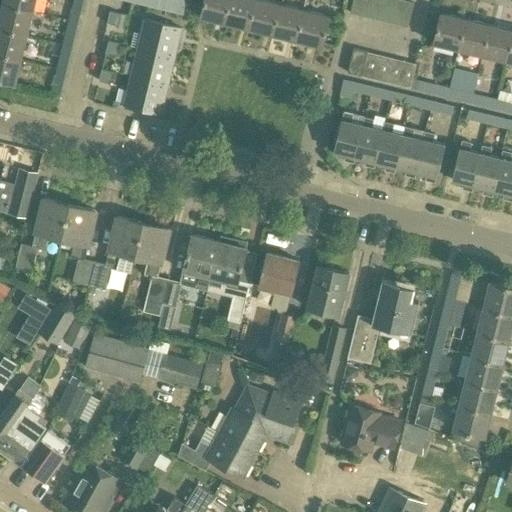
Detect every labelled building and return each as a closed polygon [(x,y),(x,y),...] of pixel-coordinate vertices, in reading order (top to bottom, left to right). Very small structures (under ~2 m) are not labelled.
[(32,12),(35,0),(3,0),(2,5),(32,12)] [(79,22),(84,0),(73,0),(69,20),(79,22)] [(160,9),(162,0),(149,0),(148,6),(160,9)] [(172,12),(174,0),(162,0),(160,9),(172,12)] [(184,14),(187,0),(174,0),(172,12),(184,14)] [(225,23),(230,0),(204,0),(200,17),(225,23)] [(249,29),(256,0),(230,0),(225,23),(249,29)] [(273,35),(281,5),(261,0),(256,0),(249,29),(273,35)] [(361,15),(365,0),(352,0),(350,13),(361,15)] [(373,18),(377,0),(365,0),(361,15),(373,18)] [(384,21),(389,0),(377,0),(373,18),(384,21)] [(396,24),(401,0),(400,0),(389,0),(384,21),(396,24)] [(401,0),(396,24),(407,27),(413,3),(401,0)] [(0,29),(26,36),(32,12),(2,5),(0,14),(0,29)] [(297,41),(305,11),(281,5),(273,35),(297,41)] [(120,13),(109,11),(107,23),(118,25),(120,13)] [(305,11),(297,41),(322,47),(330,17),(305,11)] [(458,49),(465,19),(441,13),(433,43),(458,49)] [(142,49),(174,56),(181,28),(145,19),(141,35),(145,35),(142,48),(142,49)] [(482,55),(489,25),(465,19),(458,49),(482,55)] [(73,46),(79,22),(69,20),(63,44),(73,46)] [(506,61),(511,38),(511,30),(489,25),(482,55),(506,61)] [(0,55),(20,60),(26,36),(0,29),(0,55)] [(116,55),(119,43),(108,40),(105,52),(116,55)] [(67,70),(73,46),(63,44),(57,68),(67,70)] [(142,49),(142,48),(138,48),(135,63),(138,64),(135,76),(135,77),(167,85),(174,56),(142,49)] [(361,76),(367,52),(352,48),(347,73),(361,76)] [(373,79),(379,55),(367,52),(361,76),(373,79)] [(0,81),(14,85),(20,60),(0,55),(0,81)] [(386,82),(392,58),(379,55),(373,79),(386,82)] [(398,85),(404,61),(392,58),(386,82),(398,85)] [(409,88),(412,78),(415,63),(404,61),(398,85),(409,88)] [(61,95),(67,70),(57,68),(51,92),(61,95)] [(110,83),(112,71),(101,69),(98,81),(110,83)] [(135,77),(135,76),(132,76),(128,91),(131,92),(128,105),(125,104),(124,105),(160,114),(167,85),(135,77)] [(440,95),(442,86),(412,78),(409,88),(440,95)] [(363,93),(365,84),(343,79),(341,88),(363,93)] [(385,99),(387,89),(365,84),(363,93),(385,99)] [(469,102),(472,93),(442,86),(440,95),(469,102)] [(407,104),(409,95),(387,89),(385,99),(407,104)] [(499,110),(501,100),(472,93),(469,102),(499,110)] [(428,109),(431,100),(409,95),(407,104),(428,109)] [(431,100),(428,109),(451,115),(453,105),(431,100)] [(511,112),(511,102),(501,100),(499,110),(511,112)] [(487,124),(490,114),(469,110),(467,119),(487,124)] [(355,157),(362,125),(352,122),(354,114),(344,112),(334,152),(345,154),(343,161),(354,163),(355,157)] [(508,129),(510,119),(490,114),(487,124),(508,129)] [(383,130),(382,130),(372,127),(374,119),(365,117),(363,125),(362,125),(355,157),(365,159),(364,166),(374,168),(376,162),(375,162),(383,130)] [(396,167),(403,135),(393,132),(395,124),(384,122),(382,130),(383,130),(375,162),(376,162),(386,164),(384,171),(394,173),(396,167)] [(416,172),(424,140),(413,137),(415,129),(405,127),(403,135),(396,167),(406,169),(404,176),(415,178),(416,172)] [(435,183),(444,145),(433,142),(435,134),(426,131),(424,140),(416,172),(426,174),(425,181),(435,183)] [(480,153),(470,151),(472,143),(462,140),(452,180),(463,183),(462,189),(472,192),(474,185),(473,185),(480,153)] [(501,158),(500,158),(490,156),(492,148),(482,145),(480,153),(473,185),(474,185),(483,188),(482,194),(492,197),(494,190),(493,190),(501,158)] [(511,160),(510,161),(511,152),(502,150),(500,158),(501,158),(493,190),(494,190),(504,193),(502,199),(511,201),(511,160)] [(38,172),(19,168),(19,169),(15,184),(16,185),(14,192),(32,196),(38,172)] [(15,184),(0,180),(0,211),(27,218),(32,196),(14,192),(16,185),(15,184)] [(61,238),(69,205),(43,198),(32,246),(21,243),(15,267),(31,271),(37,248),(45,249),(48,235),(61,238)] [(89,285),(95,262),(84,259),(95,211),(69,205),(61,238),(73,241),(70,256),(77,257),(72,281),(89,285)] [(135,256),(143,223),(117,217),(105,264),(95,262),(89,285),(104,289),(110,265),(116,267),(116,269),(130,273),(134,256),(135,256)] [(162,303),(168,279),(156,276),(160,262),(161,262),(169,229),(143,223),(135,256),(147,259),(144,274),(151,275),(145,299),(162,303)] [(210,277),(219,241),(191,235),(183,270),(182,270),(179,282),(168,279),(162,303),(164,303),(158,327),(169,330),(180,284),(193,287),(196,274),(210,277)] [(210,277),(224,280),(221,294),(233,297),(227,319),(240,322),(249,283),(238,280),(246,248),(245,248),(246,243),(231,239),(230,244),(219,241),(210,277)] [(290,294),(298,261),(267,253),(259,286),(276,290),(272,306),(285,309),(289,293),(290,294)] [(338,315),(349,273),(318,265),(307,307),(338,315)] [(454,300),(461,275),(451,273),(445,298),(454,300)] [(411,301),(414,289),(381,281),(380,288),(382,288),(381,295),(378,294),(371,325),(411,334),(419,303),(411,301)] [(483,306),(511,313),(511,287),(489,282),(483,306)] [(42,323),(50,309),(25,294),(17,307),(42,323)] [(448,324),(454,300),(445,298),(439,322),(448,324)] [(57,344),(75,316),(56,304),(38,332),(57,344)] [(509,339),(511,326),(511,313),(483,306),(477,331),(509,339)] [(81,349),(94,321),(77,313),(64,341),(81,349)] [(289,337),(294,316),(281,313),(276,334),(289,337)] [(448,325),(448,324),(439,322),(433,346),(442,348),(443,347),(452,349),(458,327),(448,325)] [(333,383),(346,328),(332,325),(323,360),(312,357),(308,377),(333,383)] [(503,363),(509,339),(477,331),(471,355),(503,363)] [(370,363),(376,338),(353,332),(347,358),(370,363)] [(149,348),(94,333),(84,366),(139,382),(142,372),(158,376),(157,377),(195,388),(202,363),(166,353),(168,347),(150,342),(149,348)] [(436,372),(442,348),(433,346),(427,370),(436,372)] [(497,388),(503,363),(471,355),(465,380),(497,388)] [(0,388),(2,389),(17,364),(4,356),(0,362),(0,388)] [(215,386),(222,364),(207,359),(201,382),(215,386)] [(430,396),(436,372),(427,370),(421,394),(430,396)] [(491,412),(497,388),(465,380),(459,403),(459,405),(491,412)] [(86,391),(69,383),(57,407),(74,415),(86,391)] [(9,430),(27,406),(40,388),(34,384),(26,395),(19,390),(0,416),(0,448),(11,432),(9,430)] [(259,434),(265,432),(248,386),(235,410),(232,408),(219,433),(256,453),(262,441),(259,434)] [(248,386),(265,432),(271,429),(273,437),(292,443),(299,424),(294,422),(301,402),(274,392),(273,395),(248,386)] [(424,421),(430,396),(421,394),(415,419),(424,421)] [(459,405),(459,403),(449,401),(446,412),(456,414),(453,429),(456,430),(453,438),(477,447),(480,436),(485,437),(491,412),(459,405)] [(11,432),(0,448),(0,449),(19,463),(45,426),(36,419),(39,415),(27,406),(9,430),(11,432)] [(394,448),(401,422),(379,416),(380,414),(351,406),(342,443),(370,450),(372,442),(394,448)] [(422,452),(429,428),(408,422),(401,445),(422,452)] [(44,481),(69,446),(47,430),(22,465),(44,481)] [(243,477),(256,453),(219,433),(212,447),(200,440),(194,451),(243,477)] [(148,473),(160,452),(149,447),(150,445),(133,435),(119,460),(136,469),(138,467),(148,473)] [(79,511),(103,511),(122,481),(86,459),(61,501),(79,511)] [(202,511),(213,495),(196,485),(185,503),(174,497),(166,510),(157,504),(151,511),(202,511)] [(420,511),(425,504),(391,488),(379,511),(420,511)]
